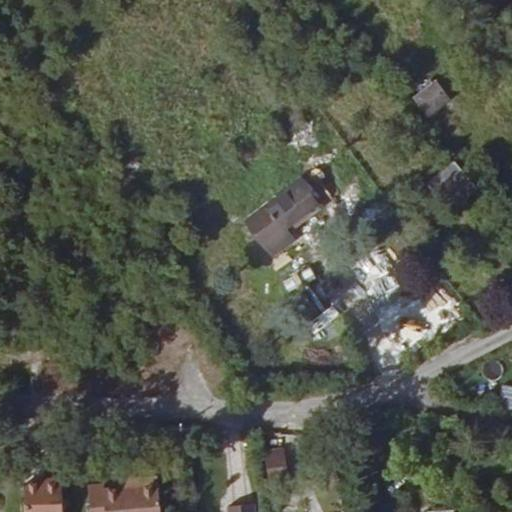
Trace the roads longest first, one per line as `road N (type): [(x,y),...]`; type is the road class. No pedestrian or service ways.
road 1 (residential): [(0,399),(397,394)]
road 2 (residential): [(397,394),(511,327)]
